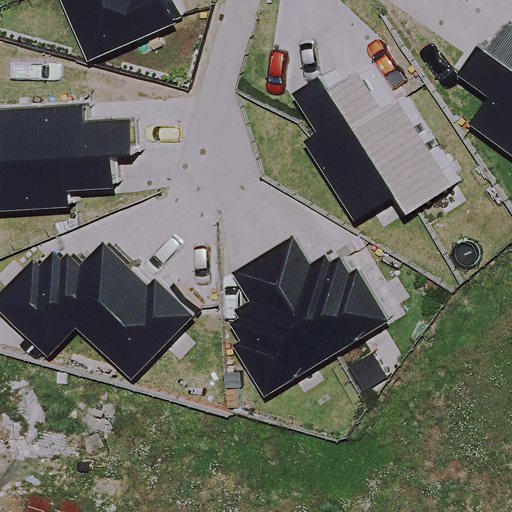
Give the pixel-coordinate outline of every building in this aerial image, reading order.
[(69,0),(95,60),(181,23),(170,0),(69,0)] [(477,124),(511,149),(511,26),(497,47),(490,42),(467,74),(498,96),(477,124)] [(325,133),(312,141),(361,219),(403,193),(415,211),(456,185),(403,101),(389,110),(356,59),(301,94),(325,133)] [(0,209),(72,206),(71,188),(121,185),(119,153),(139,152),(137,118),(87,121),(86,104),(0,109),(0,209)] [(396,318),(363,267),(355,272),(345,256),(335,262),(331,255),(316,264),(297,235),(269,253),(302,305),(334,356),(396,318)] [(83,325),(137,378),(200,315),(163,278),(155,286),(110,241),(86,265),(75,254),(69,260),(60,251),(45,265),(40,260),(0,300),(54,354),(83,325)] [(302,305),(269,253),(240,271),(258,300),(242,310),(246,317),(238,322),(249,339),(241,345),(272,395),(334,356),(302,305)]
